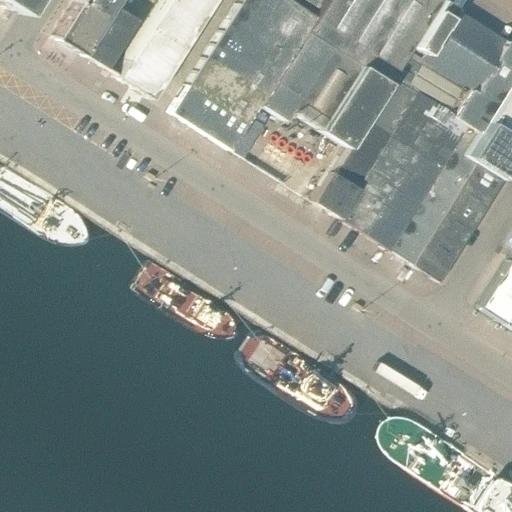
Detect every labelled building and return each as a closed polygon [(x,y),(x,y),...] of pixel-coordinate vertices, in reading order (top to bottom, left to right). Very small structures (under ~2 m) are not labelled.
[(0,0),(0,7),(8,13),(15,0),(0,0)] [(74,55),(76,53),(108,0),(70,0),(47,38),(49,39),(50,39),(72,53),(72,54),(74,55)] [(108,0),(76,53),(100,69),(131,19),(115,9),(120,0),(108,0)] [(185,32),(196,15),(171,0),(156,0),(150,10),(185,32)] [(223,149),(253,104),(310,16),(285,0),(235,0),(164,112),(223,149)] [(205,0),(171,0),(196,15),(205,0)] [(319,0),(310,16),(253,104),(277,119),(283,110),(341,146),(370,100),(380,84),(433,0),(319,0)] [(433,0),(405,45),(385,76),(412,93),(448,116),(470,130),(472,131),(511,66),(511,48),(501,41),(448,7),(448,8),(446,7),(435,0),(433,0)] [(185,32),(150,10),(140,27),(174,49),(185,32)] [(143,98),(174,49),(140,27),(120,59),(108,77),(143,98)] [(457,155),(471,163),(498,181),(511,157),(511,66),(472,131),(457,155)] [(341,146),(306,201),(333,219),(412,93),(385,76),(380,84),(370,100),(341,146)] [(412,93),(333,219),(383,250),(384,249),(436,164),(461,180),(471,163),(457,155),(472,131),(470,130),(448,116),(412,93)] [(471,163),(461,180),(436,164),(384,249),(408,264),(407,265),(434,283),(498,181),(471,163)] [(511,247),(473,308),(511,332),(511,247)]
